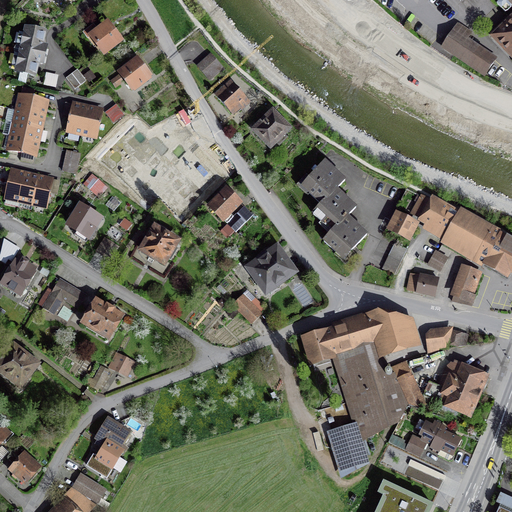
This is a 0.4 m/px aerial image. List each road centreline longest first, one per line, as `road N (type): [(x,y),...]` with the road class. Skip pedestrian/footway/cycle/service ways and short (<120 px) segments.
road 1 (residential): [(352,297),(327,283),(221,139),(143,0)]
road 2 (residential): [(220,358),(18,227),(0,223)]
road 3 (residential): [(29,511),(77,430),(103,405),(220,358)]
road 4 (unknown): [(334,0),(406,56),(511,107)]
road 5 (residential): [(511,331),(352,297)]
road 6 (residential): [(220,358),(352,297)]
road 7 (secondary): [(465,511),(511,390)]
